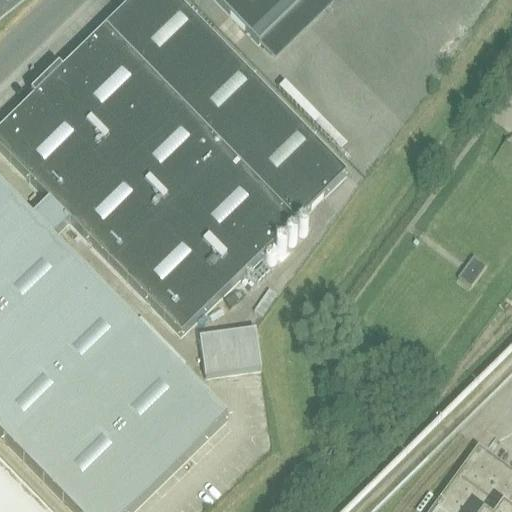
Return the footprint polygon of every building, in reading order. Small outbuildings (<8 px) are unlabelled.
[(0,155),(48,204),(39,213),(60,234),(69,226),(180,340),(346,178),(172,0),(136,0),(61,74),(58,71),(30,98),(33,101),(0,133),(0,155)] [(307,0),(210,0),(257,48),(307,0)] [(431,363),(511,250),(511,148),(495,137),(365,316),(431,363)] [(60,234),(39,213),(31,221),(0,189),(0,440),(69,511),(135,511),(227,423),(51,242),(60,234)] [(198,340),(204,381),(261,373),(256,332),(198,340)] [(511,511),(511,477),(476,451),(431,511),(511,511)] [(0,511),(36,511),(0,474),(0,511)] [(210,511),(242,481),(170,483),(139,511),(210,511)]
